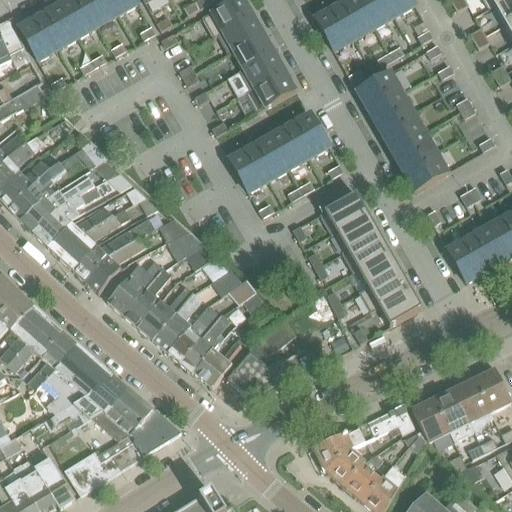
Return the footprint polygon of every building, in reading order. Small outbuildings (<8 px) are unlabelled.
[(98,31),(80,0),(74,0),(59,9),(78,42),(98,31)] [(107,0),(80,0),(98,31),(118,19),(107,0)] [(133,0),(107,0),(118,19),(138,8),(133,0)] [(199,13),(211,7),(206,0),(204,0),(195,6),(199,13)] [(242,0),(239,0),(202,22),(214,42),(218,40),(217,38),(253,18),(242,0)] [(355,0),(353,0),(335,11),(354,44),(375,33),(355,0)] [(395,21),(382,0),(355,0),(375,33),(395,21)] [(382,0),(395,21),(415,10),(409,0),(382,0)] [(463,0),(449,0),(448,1),(453,8),(464,2),(463,0)] [(481,0),(489,13),(493,11),(493,10),(510,0),(481,0)] [(504,29),(511,23),(511,0),(510,0),(493,10),(493,11),(504,29)] [(464,2),(453,8),(457,16),(468,9),(464,2)] [(199,13),(195,6),(184,12),(188,20),(199,13)] [(59,9),(39,20),(58,54),(78,42),(59,9)] [(315,22),(334,56),(354,44),(335,11),(315,22)] [(228,58),(232,56),(232,55),(264,37),(253,18),(217,38),(218,40),(228,58)] [(58,54),(39,20),(19,32),(38,65),(58,54)] [(168,21),(157,28),(161,35),(172,29),(168,21)] [(9,24),(0,28),(0,42),(7,56),(22,49),(9,24)] [(140,37),(144,45),(156,38),(151,31),(140,37)] [(481,32),(470,38),(474,46),(485,39),(481,32)] [(433,42),(429,34),(417,41),(422,48),(433,42)] [(275,56),(264,37),(232,55),(232,56),(242,73),(243,74),(275,56)] [(165,52),(177,46),(173,38),(161,45),(165,52)] [(485,39),(474,46),(478,53),(490,46),(485,39)] [(0,70),(12,65),(7,56),(0,42),(0,70)] [(127,55),(122,47),(111,54),(115,61),(127,55)] [(437,49),(426,56),(430,63),(442,57),(437,49)] [(400,51),(388,57),(393,65),(404,58),(400,51)] [(242,73),(225,83),(236,102),(245,97),(249,95),(250,96),(286,75),(275,56),(243,74),(242,73)] [(393,65),(388,57),(377,64),(382,71),(393,65)] [(91,65),(95,73),(107,66),(102,58),(91,65)] [(95,73),(91,65),(80,71),(84,79),(95,73)] [(195,77),(190,69),(179,76),(183,83),(195,77)] [(503,69),(491,76),(495,83),(507,77),(503,69)] [(442,84),(453,77),(449,70),(438,76),(442,84)] [(352,88),(364,81),(360,74),(348,80),(352,88)] [(245,97),(256,117),(265,112),(297,94),(286,75),(250,96),(249,95),(245,97)] [(368,115),(402,96),(390,76),(357,95),(368,115)] [(183,83),(187,91),(199,84),(195,77),(183,83)] [(507,77),(495,83),(500,91),(511,84),(507,77)] [(62,81),(51,88),(55,95),(67,89),(62,81)] [(37,89),(17,101),(24,113),(46,100),(37,89)] [(7,93),(0,96),(0,102),(4,108),(13,103),(7,93)] [(198,110),(210,103),(205,95),(194,102),(198,110)] [(368,115),(380,135),(413,116),(402,96),(368,115)] [(0,126),(24,113),(17,101),(13,103),(4,108),(0,110),(0,126)] [(456,108),(460,116),(472,109),(467,102),(456,108)] [(476,117),(472,109),(460,116),(464,123),(476,117)] [(391,155),(425,136),(413,116),(380,135),(391,155)] [(310,117),(290,129),(309,162),(329,151),(310,117)] [(216,140),(227,134),(223,126),(212,133),(216,140)] [(309,162),(290,129),(269,140),(289,174),(309,162)] [(391,155),(402,176),(436,156),(425,136),(391,155)] [(0,153),(0,170),(27,146),(19,137),(0,153)] [(27,146),(0,170),(0,194),(21,175),(17,170),(43,147),(37,140),(27,146)] [(269,140),(249,152),(268,185),(289,174),(269,140)] [(495,150),(490,142),(479,148),(483,156),(495,150)] [(90,145),(83,151),(97,170),(107,164),(108,162),(90,145)] [(268,185),(249,152),(229,163),(248,197),(268,185)] [(447,177),(436,156),(402,176),(414,196),(447,177)] [(55,162),(46,167),(51,172),(59,167),(55,162)] [(21,175),(0,194),(0,201),(8,211),(51,172),(46,167),(43,164),(25,180),(21,175)] [(97,170),(94,171),(108,183),(121,177),(107,164),(97,170)] [(51,172),(8,211),(22,225),(47,202),(54,197),(48,190),(66,174),(59,167),(51,172)] [(328,175),(332,183),(343,176),(339,169),(328,175)] [(511,181),(507,173),(499,177),(506,189),(511,185),(511,181)] [(121,177),(108,183),(120,194),(132,187),(121,177)] [(47,202),(22,225),(33,237),(58,213),(79,198),(95,189),(89,180),(62,197),(59,193),(54,197),(47,202)] [(310,185),(299,192),(303,199),(314,193),(310,185)] [(139,190),(127,196),(134,208),(139,205),(149,199),(139,190)] [(475,191),(467,196),(474,207),(481,203),(475,191)] [(303,199),(299,192),(287,198),(292,206),(303,199)] [(467,196),(460,200),(466,211),(474,207),(467,196)] [(58,213),(33,237),(46,249),(48,251),(72,227),(69,225),(79,219),(75,212),(84,207),(79,198),(58,213)] [(367,217),(356,198),(320,219),(331,239),(335,237),(335,236),(367,217)] [(149,199),(139,205),(147,218),(161,210),(149,199)] [(270,208),(258,215),(263,222),(274,216),(270,208)] [(72,227),(48,251),(62,264),(84,237),(113,219),(105,212),(76,231),(72,227)] [(84,237),(62,264),(74,275),(97,250),(92,245),(131,222),(125,213),(113,219),(84,237)] [(441,226),(435,214),(427,219),(434,230),(441,226)] [(346,255),(378,236),(367,217),(335,236),(335,237),(345,254),(346,255)] [(511,227),(507,219),(487,231),(506,264),(511,261),(511,227)] [(97,250),(74,275),(86,286),(110,260),(140,242),(156,233),(149,222),(149,221),(98,251),(97,250)] [(175,223),(159,231),(167,246),(188,235),(175,223)] [(307,241),(300,230),(293,234),(299,246),(307,241)] [(487,231),(467,242),(486,276),(506,264),(487,231)] [(188,235),(167,246),(177,265),(186,259),(203,249),(188,235)] [(346,255),(345,254),(341,257),(353,277),(357,275),(357,274),(389,256),(378,236),(346,255)] [(110,260),(86,286),(98,298),(120,272),(116,268),(147,250),(140,242),(110,260)] [(466,287),(486,276),(467,242),(447,254),(466,287)] [(203,249),(186,259),(195,274),(202,270),(216,261),(217,261),(203,249)] [(367,293),(400,275),(389,256),(357,274),(357,275),(367,291),(367,293)] [(308,261),(314,273),(322,268),(315,257),(308,261)] [(216,261),(202,270),(213,285),(230,274),(217,262),(216,261)] [(129,280),(107,306),(123,319),(161,275),(164,273),(155,266),(156,265),(155,265),(137,286),(129,280)] [(322,268),(314,273),(321,284),(323,282),(328,279),(322,268)] [(161,275),(123,319),(138,332),(161,305),(155,300),(172,280),(164,273),(161,275)] [(410,294),(400,275),(367,293),(367,291),(358,296),(370,317),(378,312),(410,294)] [(11,334),(33,310),(3,280),(0,282),(0,340),(9,331),(11,334)] [(240,290),(239,289),(228,297),(238,309),(242,307),(256,296),(247,284),(240,290)] [(161,305),(138,332),(153,345),(194,298),(185,291),(168,311),(161,305)] [(410,294),(378,312),(389,331),(408,321),(421,313),(410,294)] [(256,296),(242,307),(251,320),(266,309),(256,296)] [(335,296),(327,300),(333,311),(341,308),(335,296)] [(194,298),(153,345),(168,357),(191,330),(185,325),(202,305),(194,298)] [(333,311),(338,323),(346,319),(341,308),(333,311)] [(276,323),(266,309),(251,320),(246,323),(257,337),(276,323)] [(1,362),(8,368),(48,324),(33,310),(11,334),(19,341),(1,362)] [(191,330),(168,357),(180,368),(216,326),(221,320),(208,310),(191,330)] [(216,326),(180,368),(192,378),(194,376),(214,353),(220,346),(216,342),(230,326),(222,319),(221,320),(216,326)] [(296,340),(283,323),(251,348),(249,359),(227,384),(250,404),(292,383),(304,377),(305,377),(315,372),(306,354),(282,366),(276,354),(296,340)] [(41,360),(62,336),(48,324),(8,368),(17,376),(36,355),(41,360)] [(361,332),(353,336),(360,348),(368,343),(361,332)] [(29,387),(36,393),(76,348),(62,336),(41,360),(48,366),(29,387)] [(343,339),(330,346),(335,355),(347,348),(343,339)] [(214,353),(194,376),(212,392),(224,378),(233,369),(232,368),(247,350),(238,343),(223,361),(214,353)] [(102,391),(112,380),(76,348),(36,393),(37,395),(34,399),(42,406),(52,394),(58,399),(48,411),(57,418),(102,391)] [(493,373),(474,383),(490,416),(511,406),(495,372),(493,373)] [(104,419),(126,392),(112,380),(102,391),(57,418),(44,425),(49,435),(81,418),(84,425),(101,415),(104,419)] [(493,422),(490,416),(474,383),(472,383),(471,380),(457,386),(459,390),(453,393),(474,435),(475,437),(481,434),(487,425),(493,422)] [(117,429),(138,403),(126,392),(104,419),(101,415),(84,425),(85,426),(93,423),(106,434),(116,429),(117,429)] [(453,445),(474,435),(453,393),(447,395),(445,392),(430,399),(432,403),(433,403),(449,437),(453,445)] [(428,447),(449,437),(433,403),(432,403),(430,399),(416,406),(418,410),(412,413),(422,434),(423,437),(428,447)] [(127,440),(151,414),(138,403),(117,429),(116,429),(106,434),(119,445),(127,440)] [(403,409),(314,452),(324,475),(350,454),(355,452),(398,430),(402,438),(415,432),(403,409)] [(65,476),(80,500),(172,443),(180,439),(171,432),(151,414),(127,440),(119,445),(120,446),(98,459),(96,456),(65,476)] [(0,450),(0,451),(12,444),(0,423),(0,450)] [(77,431),(50,448),(54,455),(68,446),(66,443),(79,435),(77,431)] [(505,447),(511,443),(511,432),(501,438),(505,447)] [(409,451),(418,439),(417,436),(404,443),(409,451)] [(425,445),(418,439),(409,451),(418,459),(425,445)] [(16,441),(12,444),(0,451),(7,462),(23,453),(16,441)] [(493,442),(480,448),(484,457),(497,451),(493,442)] [(472,463),(484,457),(480,448),(468,454),(472,463)] [(511,450),(495,459),(511,485),(511,450)] [(350,454),(324,475),(343,491),(365,465),(358,459),(361,457),(355,452),(350,454)] [(365,465),(343,491),(362,506),(384,480),(376,473),(382,465),(375,459),(365,465)] [(460,476),(467,473),(464,467),(460,459),(448,465),(460,476)] [(28,466),(56,511),(60,511),(74,504),(50,464),(37,472),(32,463),(28,466)] [(56,511),(28,466),(14,474),(15,476),(36,511),(56,511)] [(362,506),(368,511),(386,511),(405,481),(392,470),(384,480),(362,506)] [(471,471),(467,473),(460,476),(470,486),(478,481),(471,471)] [(36,511),(15,476),(0,485),(0,487),(14,511),(36,511)] [(0,500),(5,509),(0,511),(14,511),(0,487),(0,500)] [(427,496),(412,511),(476,511),(477,511),(457,494),(443,510),(427,496)] [(220,511),(211,496),(196,505),(184,511),(220,511)]
